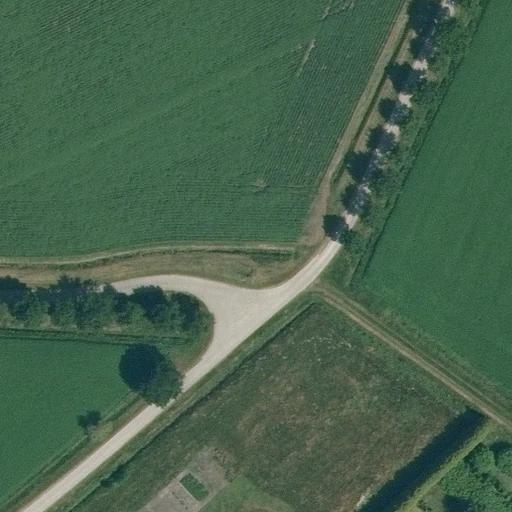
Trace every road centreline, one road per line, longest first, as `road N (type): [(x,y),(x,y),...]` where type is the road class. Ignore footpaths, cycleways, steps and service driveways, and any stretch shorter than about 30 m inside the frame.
road 1 (unclassified): [(261,316),(345,234),(452,0)]
road 2 (unclassified): [(26,511),(261,316)]
road 3 (unclassified): [(0,296),(187,284),(261,316)]
